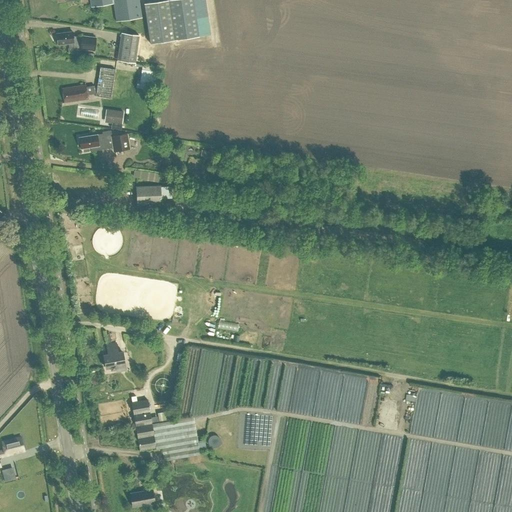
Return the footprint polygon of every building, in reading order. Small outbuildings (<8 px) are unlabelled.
[(65,0),(66,1),(70,0),(89,0),(91,7),(113,3),(116,21),(142,17),(139,1),(144,0),(65,0)] [(163,0),(144,3),(150,43),(174,40),(168,0),(163,0)] [(199,36),(193,0),(168,0),(175,40),(199,36)] [(80,48),(94,50),(95,37),(81,35),(81,37),(73,35),(72,31),(56,33),(57,44),(73,42),(73,46),(80,47),(80,48)] [(135,63),(139,35),(122,33),(118,60),(135,63)] [(86,73),(62,77),(65,92),(88,88),(88,86),(94,85),(93,92),(109,94),(113,64),(97,62),(95,74),(86,75),(86,73)] [(146,63),(145,72),(156,74),(157,64),(146,63)] [(123,112),(113,111),(112,122),(121,124),(123,112)] [(112,147),(113,151),(129,148),(126,133),(111,136),(110,130),(102,131),(102,133),(79,137),(80,148),(90,147),(91,151),(112,147)] [(137,187),(137,203),(161,202),(161,186),(137,187)] [(123,352),(119,353),(117,342),(107,344),(109,355),(104,356),(106,366),(111,366),(111,369),(116,368),(116,365),(125,363),(123,352)] [(162,446),(164,458),(200,452),(193,414),(151,421),(148,399),(132,402),(140,449),(162,446)] [(1,441),(4,449),(0,450),(0,466),(0,467),(0,464),(0,456),(24,451),(21,436),(1,441)] [(131,504),(133,504),(133,506),(147,504),(147,505),(155,504),(152,488),(144,489),(144,491),(131,493),(131,495),(129,496),(129,500),(131,504)]
